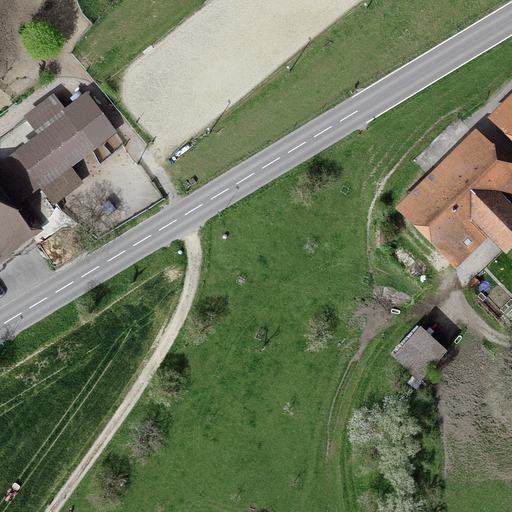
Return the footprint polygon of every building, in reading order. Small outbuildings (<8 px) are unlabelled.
[(28,104),(44,124),(20,142),(59,193),(88,171),(78,157),(103,139),(60,81),(28,104)] [(511,141),(511,85),(484,113),(486,115),(511,141)] [(511,141),(486,115),(400,198),(460,259),(494,226),(511,243),(511,141)] [(0,243),(28,223),(0,183),(0,243)] [(429,369),(455,339),(426,314),(399,344),(429,369)]
